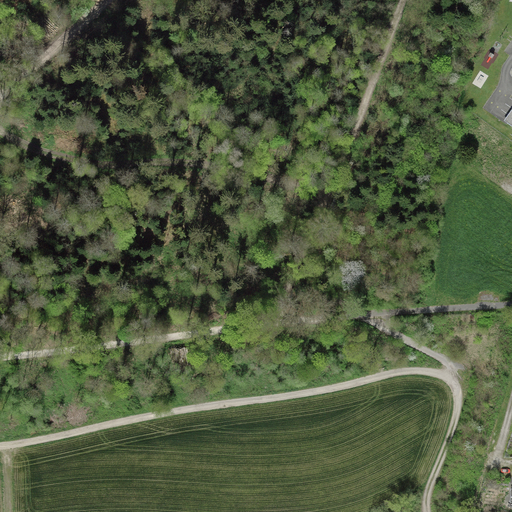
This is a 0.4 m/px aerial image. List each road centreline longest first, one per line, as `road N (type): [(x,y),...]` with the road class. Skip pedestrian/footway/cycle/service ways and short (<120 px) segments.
road 1 (track): [(0,441),(424,369),(449,379),(459,399),(426,496),(430,511)]
road 2 (track): [(0,355),(356,313),(511,305)]
road 3 (track): [(0,131),(45,153),(203,163),(327,198)]
road 4 (track): [(311,242),(402,0)]
road 5 (track): [(311,242),(339,298),(449,363),(449,379)]
road 6 (track): [(0,96),(109,0)]
